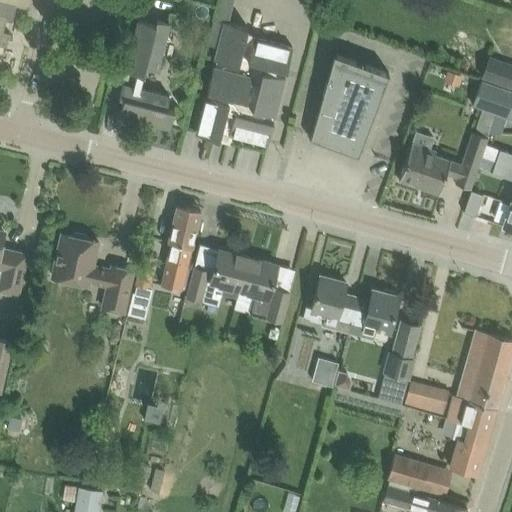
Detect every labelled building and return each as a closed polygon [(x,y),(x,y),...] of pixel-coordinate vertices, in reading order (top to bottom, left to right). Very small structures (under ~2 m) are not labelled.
[(0,0),(0,44),(6,46),(9,32),(3,30),(6,16),(11,17),(15,1),(28,4),(28,0),(0,0)] [(121,82),(118,95),(123,96),(119,113),(169,126),(174,108),(166,106),(169,94),(139,86),(145,65),(156,68),(169,21),(156,17),(154,22),(138,18),(125,68),(126,69),(123,82),(121,82)] [(292,46),(253,36),(254,33),(246,31),(247,26),(224,20),(214,59),(216,59),(214,65),(213,65),(207,88),(208,88),(207,94),(205,94),(195,132),(227,141),(229,133),(267,142),(273,119),(271,119),(273,113),(274,113),(284,75),(283,74),(284,68),(286,69),(292,46)] [(388,71),(333,51),(310,138),(312,139),(313,138),(356,153),(355,155),(358,156),(388,71)] [(511,65),(489,57),(482,75),(511,85),(511,65)] [(486,135),(494,112),(511,117),(511,92),(480,81),(472,103),(481,107),(473,130),(472,129),(460,162),(434,153),(435,148),(430,146),(433,135),(415,129),(412,140),(398,179),(438,192),(445,172),(456,176),(454,182),(470,187),(488,135),(486,135)] [(501,126),(491,122),(488,132),(499,132),(501,126)] [(511,151),(499,148),(495,159),(511,165),(511,151)] [(511,165),(495,159),(491,171),(511,178),(511,165)] [(471,189),(463,210),(475,215),(483,193),(471,189)] [(511,202),(503,224),(511,227),(511,202)] [(172,285),(182,287),(200,209),(177,203),(169,241),(170,241),(160,282),(172,285)] [(0,266),(4,267),(0,283),(0,288),(17,292),(26,253),(0,247),(4,231),(0,230),(0,266)] [(72,234),(61,232),(51,275),(88,283),(89,280),(107,284),(102,306),(123,310),(132,269),(112,264),(111,268),(92,264),(95,251),(91,250),(93,239),(88,238),(87,233),(75,231),(72,234)] [(222,284),(239,289),(248,255),(219,247),(212,271),(193,265),(188,285),(185,294),(217,303),(222,284)] [(150,288),(152,276),(156,256),(142,253),(136,285),(150,288)] [(282,321),(284,310),(290,291),(270,286),(277,263),(248,255),(239,289),(254,293),(249,312),(282,321)] [(302,317),(322,322),(348,329),(357,297),(343,293),(346,281),(319,274),(311,306),(305,305),(302,317)] [(389,329),(393,315),(398,295),(395,294),(396,292),(394,290),(386,288),(384,289),(383,291),(372,288),(368,300),(357,297),(348,329),(370,335),(373,325),(389,329)] [(411,359),(409,358),(418,325),(400,321),(392,351),(388,350),(382,371),(384,372),(378,396),(401,402),(411,359)] [(496,407),(511,351),(511,339),(475,329),(457,394),(451,392),(451,394),(496,407)] [(13,340),(0,336),(0,390),(1,391),(13,340)] [(315,368),(312,379),(331,384),(334,373),(315,368)] [(410,378),(404,402),(442,413),(448,388),(410,378)] [(449,465),(477,472),(496,407),(451,394),(449,400),(445,418),(450,419),(456,421),(452,437),(456,438),(449,465)] [(35,430),(22,415),(13,423),(25,439),(35,430)] [(428,462),(394,452),(387,477),(421,487),(428,462)] [(89,474),(107,478),(110,465),(92,461),(89,474)] [(147,476),(149,466),(138,464),(136,473),(147,476)] [(62,498),(73,500),(70,511),(97,511),(102,489),(65,481),(62,498)] [(387,483),(382,498),(391,501),(402,504),(414,508),(412,511),(465,511),(467,506),(447,501),(406,489),(387,483)]
